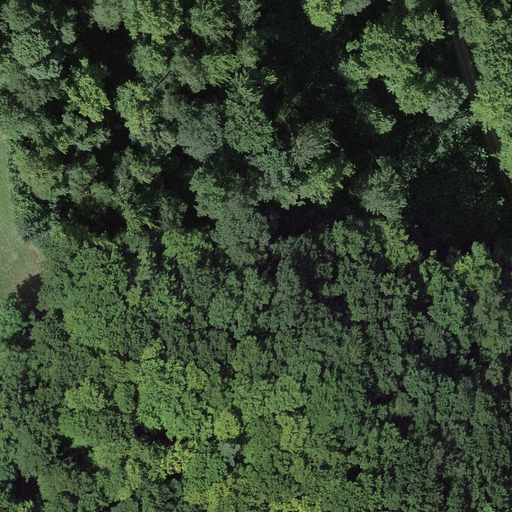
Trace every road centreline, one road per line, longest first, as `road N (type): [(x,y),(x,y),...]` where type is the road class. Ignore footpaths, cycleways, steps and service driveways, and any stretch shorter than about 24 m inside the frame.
road 1 (track): [(453,0),(464,58),(511,169)]
road 2 (track): [(26,511),(34,438),(11,375),(0,373)]
